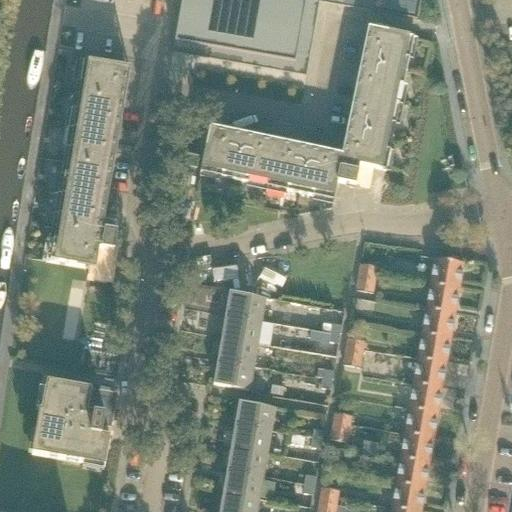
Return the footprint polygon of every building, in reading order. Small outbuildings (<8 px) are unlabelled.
[(182,0),(182,1),(172,55),(306,78),(319,4),(371,13),(373,2),(364,0),(182,0)] [(294,201),(295,194),(334,202),(337,184),(356,188),(360,167),(386,173),(413,39),(396,36),(398,30),(375,26),(346,163),(203,133),(198,156),(204,158),(200,174),(272,190),(271,196),(294,201)] [(114,254),(117,234),(97,231),(125,65),(102,61),(101,66),(80,63),(46,264),(90,271),(93,250),(114,254)] [(197,170),(199,158),(188,155),(185,167),(197,170)] [(434,261),(429,286),(458,291),(462,266),(434,261)] [(360,267),(358,275),(376,278),(377,270),(360,267)] [(358,275),(357,283),(375,286),(376,278),(358,275)] [(375,286),(357,283),(356,292),(373,295),(375,286)] [(458,291),(429,286),(425,311),(453,316),(458,291)] [(230,294),(226,317),(262,323),(266,300),(230,294)] [(453,316),(425,311),(421,336),(449,341),(453,316)] [(262,323),(226,317),(222,340),(258,346),(262,323)] [(331,335),(333,326),(325,325),(323,334),(331,335)] [(333,326),(331,335),(340,337),(342,328),(333,326)] [(340,337),(331,335),(329,344),(339,346),(340,337)] [(449,341),(421,336),(417,361),(445,365),(449,341)] [(222,340),(218,363),(254,370),(258,346),(222,340)] [(347,340),(345,349),(364,352),(366,344),(347,340)] [(345,349),(344,357),(363,361),(364,352),(345,349)] [(363,361),(344,357),(342,366),(361,369),(363,361)] [(445,365),(417,361),(412,386),(441,390),(445,365)] [(254,370),(218,363),(214,387),(250,393),(254,370)] [(323,379),(323,382),(332,383),(334,373),(325,372),(323,379)] [(332,383),(323,382),(322,390),(331,392),(332,383)] [(105,469),(110,439),(101,438),(105,418),(87,414),(91,392),(47,384),(42,412),(40,412),(32,456),(105,469)] [(441,390),(412,386),(408,410),(437,415),(441,390)] [(282,399),(283,389),(271,387),(269,397),(282,399)] [(239,404),(235,427),(271,433),(275,410),(239,404)] [(437,415),(408,410),(404,435),(432,440),(437,415)] [(334,415),(332,423),(351,426),(352,418),(334,415)] [(332,423),(331,432),(349,435),(351,426),(332,423)] [(271,433),(235,427),(231,450),(267,456),(271,433)] [(315,431),(313,440),(322,442),(324,433),(315,431)] [(349,435),(331,432),(329,440),(348,444),(349,435)] [(432,440),(404,435),(400,460),(428,465),(432,440)] [(290,446),(304,448),(306,439),(292,436),(290,446)] [(322,442),(313,440),(311,450),(321,451),(322,442)] [(231,450),(227,473),(263,479),(267,456),(231,450)] [(428,465),(400,460),(395,485),(424,490),(428,465)] [(316,474),(318,466),(307,463),(305,472),(316,474)] [(263,479),(227,473),(223,496),(259,502),(263,479)] [(306,479),(305,486),(314,488),(316,480),(306,479)] [(420,511),(424,490),(395,485),(391,510),(404,511),(420,511)] [(314,488),(305,486),(304,496),(313,497),(314,488)] [(321,489),(320,498),(338,501),(339,492),(321,489)] [(223,496),(220,511),(257,511),(259,502),(223,496)] [(320,498),(318,506),(336,509),(338,501),(320,498)]
